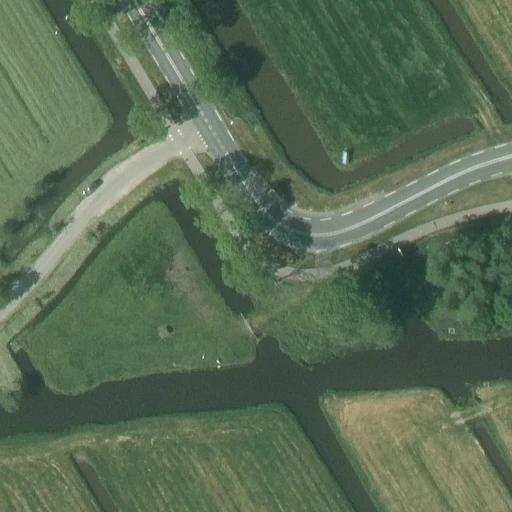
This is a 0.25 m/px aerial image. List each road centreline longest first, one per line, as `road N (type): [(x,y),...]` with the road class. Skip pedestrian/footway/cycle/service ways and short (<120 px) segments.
road 1 (secondary): [(211,130),(274,223),(325,238),(511,159)]
road 2 (unclassified): [(0,317),(97,207),(211,130)]
road 3 (secondary): [(132,0),(211,130)]
road 4 (track): [(420,83),(481,114),(503,162)]
